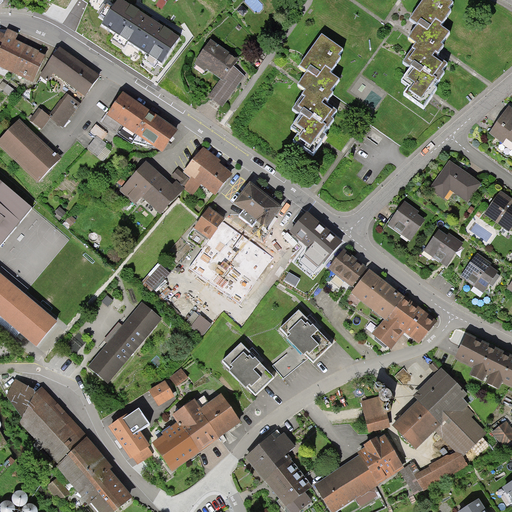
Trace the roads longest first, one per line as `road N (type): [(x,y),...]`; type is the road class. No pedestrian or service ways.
road 1 (residential): [(0,20),(43,29),(113,70),(346,233)]
road 2 (residential): [(215,476),(280,414),(329,383),(422,349),(453,316)]
road 3 (residential): [(0,368),(34,368),(75,386),(123,463),(161,501),(184,511)]
road 4 (residential): [(453,130),(346,233)]
road 5 (residential): [(346,233),(453,316)]
